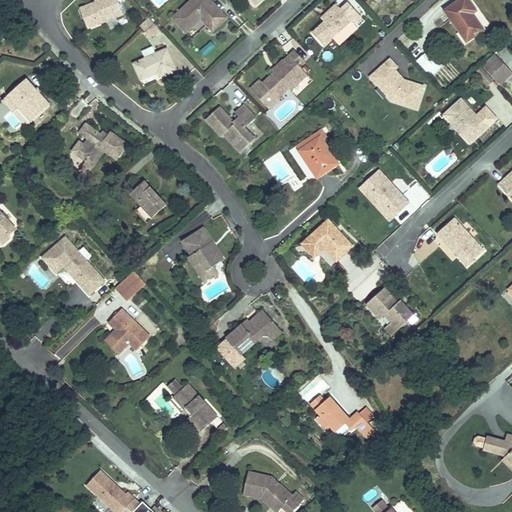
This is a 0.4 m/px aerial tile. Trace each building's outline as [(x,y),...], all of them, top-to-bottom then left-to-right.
[(83,0),(78,2),(85,23),(122,7),(119,0),(83,0)] [(215,0),(180,0),(170,10),(183,24),(197,11),(210,25),(226,11),(215,0)] [(336,0),(336,1),(334,0),(327,0),(322,5),(328,11),(323,16),(311,26),(322,39),(331,31),(334,35),(353,18),(350,15),(357,8),(350,0),(336,0)] [(466,0),(457,0),(443,11),(465,42),(482,30),(472,17),(476,14),(466,0)] [(328,11),(322,5),(317,10),(323,16),(328,11)] [(150,16),(147,13),(140,19),(143,23),(150,16)] [(147,49),(132,55),(138,73),(156,66),(158,71),(177,63),(168,40),(156,44),(153,38),(144,41),(147,49)] [(203,55),(215,49),(212,42),(200,48),(203,55)] [(276,93),(274,91),(294,74),(298,79),(308,70),(299,60),(304,56),(293,43),(283,51),(286,54),(272,67),(269,64),(258,73),(255,70),(245,79),(266,102),(276,93)] [(268,61),(272,67),(286,54),(282,49),(268,61)] [(427,51),(416,60),(430,75),(440,66),(427,51)] [(511,72),(511,71),(498,57),(485,69),(499,85),(511,72)] [(385,82),(394,92),(392,100),(417,108),(424,86),(404,80),(395,70),(398,68),(390,60),(371,77),(380,87),(385,82)] [(481,67),(474,73),(486,85),(492,80),(481,67)] [(294,74),(285,83),(289,87),(298,79),(294,74)] [(23,79),(5,94),(16,107),(28,121),(46,105),(23,79)] [(385,82),(380,87),(392,100),(394,92),(385,82)] [(16,107),(5,94),(0,98),(0,101),(10,112),(16,107)] [(203,115),(219,134),(221,131),(230,142),(241,133),(248,140),(256,133),(245,121),(255,112),(244,98),(235,106),(238,109),(231,115),(220,100),(203,115)] [(461,135),(469,144),(496,119),(486,107),(476,116),(473,119),(470,115),(473,112),(461,98),(443,115),(448,121),(455,120),(465,131),(461,135)] [(455,120),(448,121),(461,135),(465,131),(455,120)] [(76,140),(67,151),(82,164),(88,157),(95,162),(102,154),(111,162),(124,146),(107,132),(102,138),(82,122),(75,130),(84,138),(80,143),(76,140)] [(241,133),(230,142),(237,149),(248,140),(241,133)] [(319,142),(321,145),(325,143),(320,134),(293,150),(297,155),(319,142)] [(319,142),(297,155),(312,183),(335,169),(321,145),(319,142)] [(88,157),(82,164),(89,169),(95,162),(88,157)] [(378,170),(359,188),(367,197),(371,194),(379,203),(380,201),(395,217),(409,203),(378,170)] [(505,181),(498,187),(511,202),(511,179),(507,184),(505,181)] [(131,214),(142,226),(164,206),(143,181),(125,196),(136,209),(131,214)] [(395,217),(380,201),(379,203),(376,205),(391,221),(395,217)] [(452,221),(435,236),(465,270),(482,254),(452,221)] [(327,223),(307,242),(302,247),(314,260),(315,251),(324,251),(336,264),(352,250),(327,223)] [(219,263),(200,232),(179,245),(187,258),(184,260),(191,271),(196,268),(200,275),(208,270),(219,263)] [(100,281),(62,237),(40,256),(53,271),(60,265),(85,294),(100,281)] [(314,260),(324,251),(315,251),(314,260)] [(196,268),(191,271),(200,286),(213,277),(208,270),(200,275),(196,268)] [(130,272),(112,288),(123,301),(141,285),(130,272)] [(383,292),(364,309),(379,325),(384,321),(390,327),(396,335),(414,319),(405,309),(401,312),(397,307),(383,292)] [(400,303),(397,307),(401,312),(405,309),(400,303)] [(143,340),(117,311),(102,325),(109,332),(105,336),(119,351),(124,346),(130,352),(143,340)] [(249,322),(245,318),(222,339),(223,339),(213,348),(230,367),(240,359),(240,358),(255,344),(252,341),(262,333),(265,336),(266,337),(276,328),(261,311),(249,322)] [(396,335),(390,327),(383,333),(390,341),(396,335)] [(276,328),(266,337),(271,343),(281,334),(276,328)] [(252,341),(255,344),(265,336),(262,333),(252,341)] [(119,351),(105,336),(98,342),(112,358),(119,351)] [(306,402),(328,386),(319,375),(298,392),(306,402)] [(171,388),(168,384),(160,391),(163,395),(171,388)] [(206,415),(182,387),(175,393),(167,400),(165,402),(175,414),(178,411),(185,420),(182,422),(180,424),(187,432),(191,428),(196,433),(203,427),(205,426),(211,421),(206,415)] [(175,393),(171,388),(163,395),(167,400),(175,393)] [(305,409),(309,416),(319,407),(314,401),(305,409)] [(319,407),(309,416),(315,421),(310,425),(319,435),(323,431),(329,438),(340,430),(345,435),(348,433),(360,447),(369,439),(352,418),(343,425),(324,403),(319,407)] [(178,411),(175,414),(182,422),(185,420),(178,411)] [(205,426),(203,427),(214,438),(221,432),(211,421),(205,426)] [(191,428),(187,432),(191,438),(196,433),(191,428)] [(511,441),(498,436),(493,448),(509,454),(511,450),(511,441)] [(500,463),(496,467),(511,482),(511,450),(509,454),(493,448),(482,444),(479,456),(500,463)] [(111,483),(96,470),(83,483),(113,511),(117,511),(130,498),(123,491),(121,493),(114,487),(113,488),(109,485),(111,483)] [(241,477),(236,499),(247,501),(255,503),(256,502),(263,504),(270,511),(288,511),(295,506),(288,497),(283,501),(265,483),(241,477)] [(149,511),(138,500),(127,511),(149,511)] [(256,502),(255,503),(263,511),(270,511),(263,504),(256,502)]
